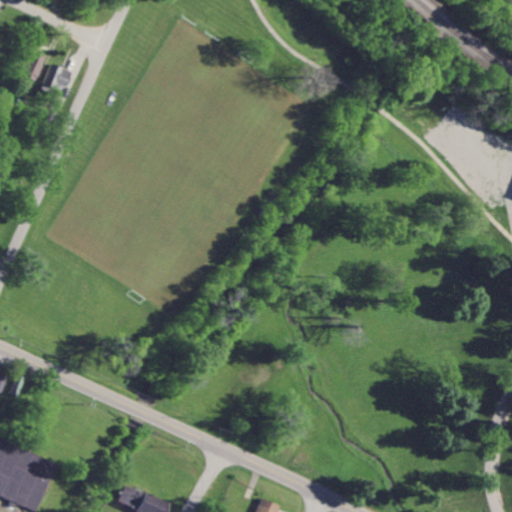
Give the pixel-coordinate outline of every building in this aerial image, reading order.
[(45,55),(28,48),(17,76),(34,82),(45,55)] [(65,87),(71,72),(50,64),(41,87),(56,93),(60,84),(65,87)] [(22,377),(14,376),(11,393),(19,395),(22,377)] [(115,502),(138,511),(162,511),(167,501),(122,483),(115,502)] [(274,511),(278,504),(257,496),(251,511),(274,511)]
